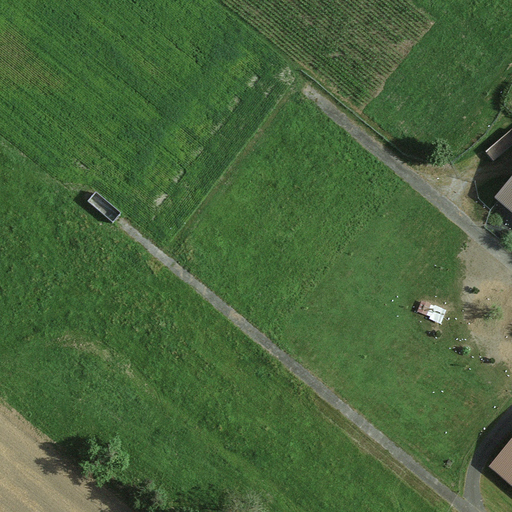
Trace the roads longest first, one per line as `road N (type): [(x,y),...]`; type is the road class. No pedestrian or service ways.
road 1 (track): [(96,207),(468,511)]
road 2 (track): [(305,89),(511,266)]
